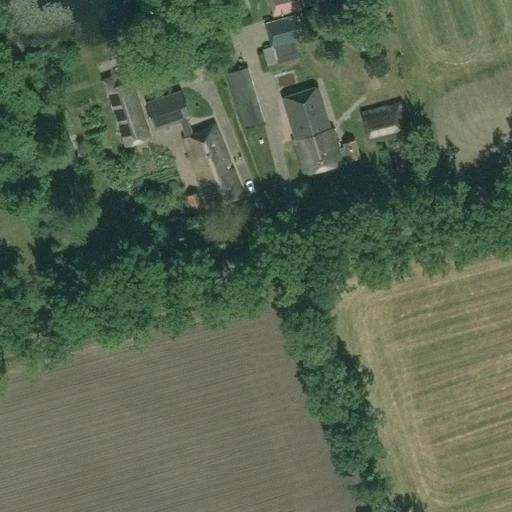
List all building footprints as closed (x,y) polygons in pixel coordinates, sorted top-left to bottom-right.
[(230,0),(235,12),(246,7),(243,0),(230,0)] [(267,0),(272,16),(301,9),(298,0),(267,0)] [(264,24),(269,48),(261,50),(266,68),(277,64),(277,66),(297,60),(292,42),(301,40),(295,16),(264,24)] [(373,50),(382,32),(365,19),(347,29),(352,45),(373,50)] [(319,34),(323,48),(340,45),(336,30),(319,34)] [(253,84),(246,86),(240,70),(228,74),(243,129),(264,123),(253,84)] [(130,81),(106,89),(125,147),(149,139),(130,81)] [(320,91),(285,100),(289,116),(287,117),(301,174),(339,164),(338,159),(345,157),(346,163),(357,160),(352,141),(341,144),(343,149),(336,151),(320,91)] [(179,92),(145,104),(154,131),(180,122),(185,135),(183,136),(199,180),(210,209),(242,196),(232,169),(231,169),(214,125),(190,133),(186,120),(189,118),(179,92)] [(361,113),(369,145),(407,136),(399,104),(361,113)] [(81,136),(64,141),(74,169),(90,163),(81,136)] [(203,211),(196,193),(186,197),(192,214),(203,211)]
